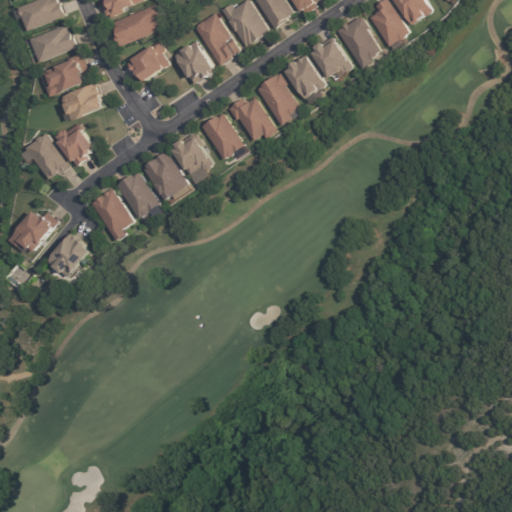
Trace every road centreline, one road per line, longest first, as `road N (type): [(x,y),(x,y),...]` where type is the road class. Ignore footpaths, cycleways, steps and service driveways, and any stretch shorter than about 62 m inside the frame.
road 1 (residential): [(73,198),(350,0)]
road 2 (residential): [(154,137),(79,0)]
